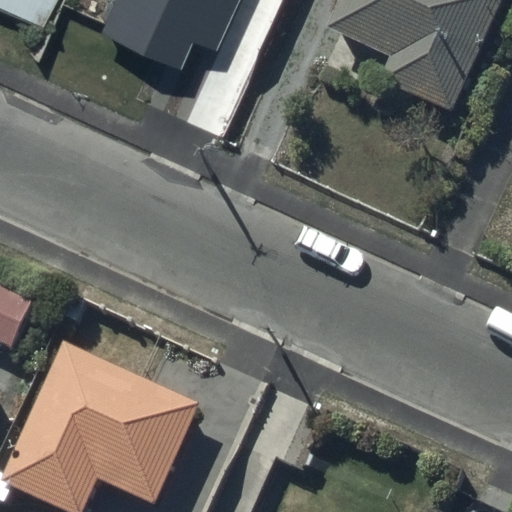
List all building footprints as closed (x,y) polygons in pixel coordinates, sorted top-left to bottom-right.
[(40,0),(7,0),(36,11),(40,0)] [(273,0),(248,0),(269,10),(273,0)] [(511,6),(511,0),(347,0),(332,33),(395,62),(385,84),(460,119),(511,6)] [(51,313),(0,288),(0,344),(30,358),(51,313)] [(206,407),(70,346),(7,486),(64,511),(89,511),(103,483),(160,509),(206,407)]
